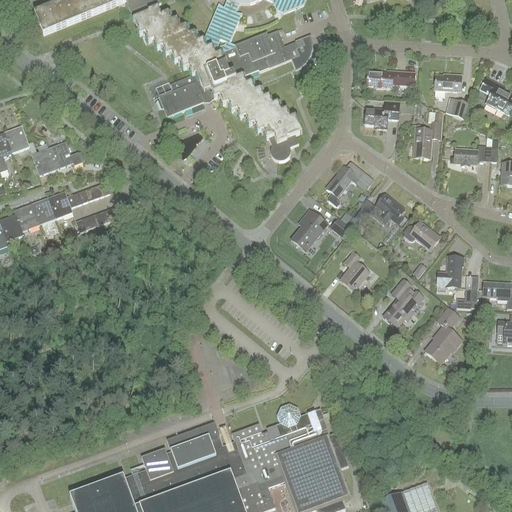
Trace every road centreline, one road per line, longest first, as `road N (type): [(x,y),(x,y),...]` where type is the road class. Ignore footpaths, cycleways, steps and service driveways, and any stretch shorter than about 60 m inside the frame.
road 1 (secondary): [(251,249),(0,42)]
road 2 (secondary): [(511,401),(466,402),(418,385),(251,249)]
road 3 (residential): [(501,53),(347,43)]
road 4 (unclassified): [(251,249),(339,136)]
